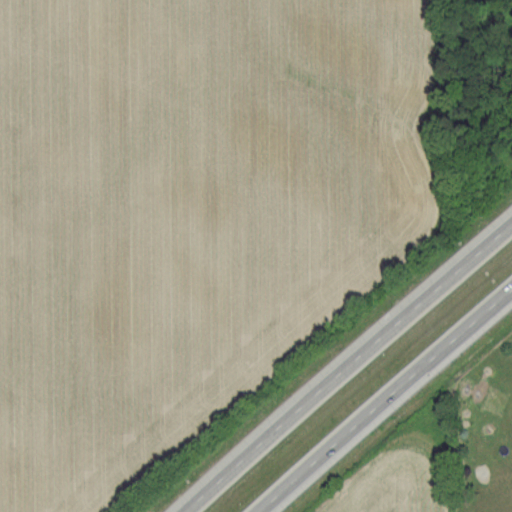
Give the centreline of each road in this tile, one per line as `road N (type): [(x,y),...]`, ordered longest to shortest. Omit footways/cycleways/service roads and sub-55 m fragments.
road 1 (motorway): [(511,224),(184,511)]
road 2 (motorway): [(260,511),(511,290)]
